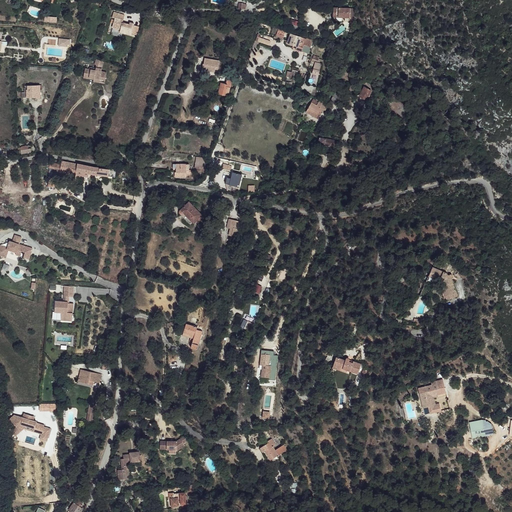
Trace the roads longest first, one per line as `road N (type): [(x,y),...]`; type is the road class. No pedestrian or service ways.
road 1 (residential): [(141,193),(169,183),(334,216),(359,212),(403,186),(451,182),(484,185),(499,215),(511,222)]
road 2 (residential): [(141,193),(113,421),(91,500)]
road 3 (track): [(242,198),(316,189),(334,178),(349,110)]
road 4 (residential): [(188,9),(140,159)]
road 5 (unknown): [(334,216),(397,224),(473,184)]
road 6 (unclassified): [(0,161),(60,150),(140,159)]
